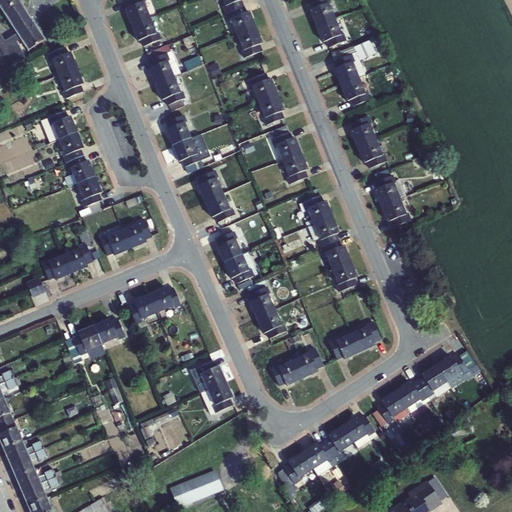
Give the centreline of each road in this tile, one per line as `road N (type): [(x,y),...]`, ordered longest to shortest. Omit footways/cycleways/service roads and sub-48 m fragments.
road 1 (residential): [(412,351),(268,0)]
road 2 (residential): [(191,250),(250,384),(283,420),(314,414),(412,351)]
road 3 (residential): [(0,332),(191,250)]
road 4 (residential): [(122,85),(95,110),(124,180),(160,175)]
